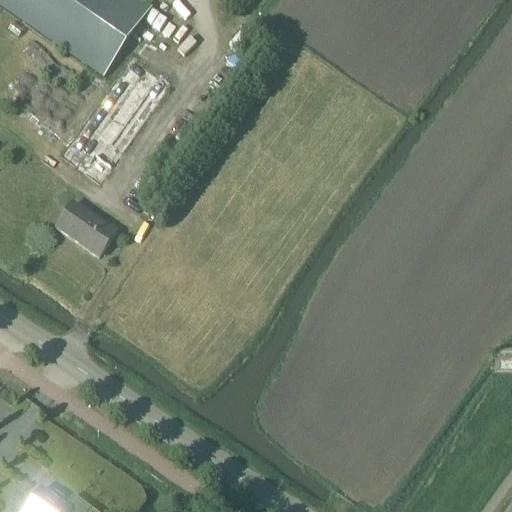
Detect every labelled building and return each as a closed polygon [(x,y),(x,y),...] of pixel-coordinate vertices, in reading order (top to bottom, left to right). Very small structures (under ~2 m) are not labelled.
[(125,0),(0,0),(0,11),(104,84),(150,17),(125,0)] [(100,187),(168,89),(128,61),(60,160),(100,187)] [(98,262),(115,237),(72,208),(55,232),(98,262)] [(511,353),(501,353),(494,353),(492,375),(511,375),(511,353)] [(90,511),(72,499),(64,510),(40,493),(25,511),(90,511)]
